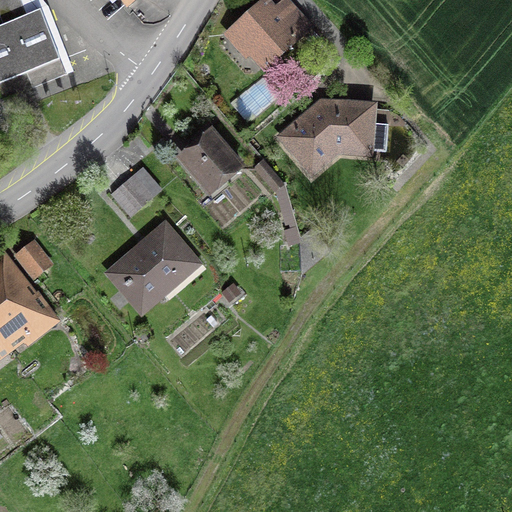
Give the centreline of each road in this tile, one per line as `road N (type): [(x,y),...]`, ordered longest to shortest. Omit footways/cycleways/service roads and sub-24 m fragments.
road 1 (track): [(511,74),(361,247),(238,411),(180,511)]
road 2 (secondary): [(0,210),(113,122),(202,0)]
